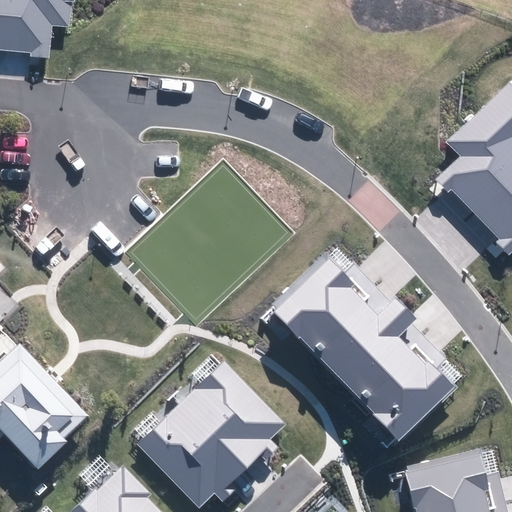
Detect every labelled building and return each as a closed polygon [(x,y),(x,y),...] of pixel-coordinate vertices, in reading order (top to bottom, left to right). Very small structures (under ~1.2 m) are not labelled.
[(0,0),(0,53),(51,57),(53,31),(72,33),(74,0),(0,0)] [(494,239),(508,254),(511,250),(511,85),(506,79),(441,139),(456,154),(432,177),(446,192),(450,189),(496,238),(494,239)] [(127,191),(114,202),(141,232),(161,214),(154,207),(147,213),(127,191)] [(330,252),(271,307),(398,442),(456,389),(438,369),(446,361),(412,326),(419,319),(400,299),(393,305),(356,265),(348,272),(330,252)] [(82,417),(14,344),(0,356),(0,434),(29,465),(82,417)] [(137,444),(200,508),(215,493),(223,502),(237,489),(232,483),(261,455),(266,460),(279,448),(271,439),(286,424),(224,360),(137,444)] [(482,449),(403,468),(414,511),(507,511),(498,472),(488,474),(482,449)] [(160,511),(147,498),(151,494),(122,465),(96,491),(93,488),(67,511),(160,511)]
